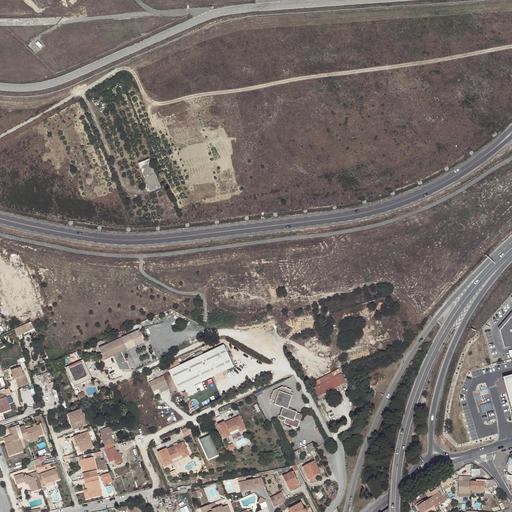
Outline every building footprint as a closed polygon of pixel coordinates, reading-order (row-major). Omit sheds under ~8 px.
[(139,162),(150,191),(161,187),(150,158),(139,162)] [(511,345),(511,310),(497,328),(503,348),(511,345)] [(15,328),(17,335),(35,329),(33,321),(15,328)] [(138,330),(121,337),(127,350),(144,342),(138,330)] [(121,337),(98,348),(104,360),(127,350),(121,337)] [(167,366),(166,364),(159,367),(163,375),(169,372),(179,393),(186,390),(193,387),(233,368),(229,359),(229,357),(230,357),(229,353),(227,354),(223,347),(181,366),(178,361),(167,366)] [(92,379),(83,361),(66,368),(75,387),(92,379)] [(24,378),(23,374),(21,369),(11,372),(14,382),(16,381),(20,390),(29,387),(26,378),(24,378)] [(332,377),(331,374),(318,380),(320,384),(332,377)] [(317,398),(346,383),(342,375),(313,390),(317,398)] [(168,386),(164,377),(149,384),(153,393),(168,386)] [(347,385),(346,383),(317,398),(318,400),(347,385)] [(193,387),(186,390),(189,398),(196,394),(193,387)] [(292,390),(283,387),(274,391),(271,400),(276,402),(275,405),(284,408),(281,416),(283,417),(282,420),(285,422),(284,424),(298,429),(303,415),(288,410),(293,396),(290,395),(292,390)] [(0,397),(0,412),(1,416),(11,412),(8,399),(6,400),(4,396),(0,397)] [(81,410),(71,414),(76,428),(86,425),(81,410)] [(76,428),(71,414),(68,415),(73,429),(76,428)] [(240,432),(246,429),(240,417),(225,424),(225,423),(219,425),(225,439),(231,437),(230,434),(239,429),(240,432)] [(29,438),(29,440),(38,437),(44,435),(40,425),(37,426),(34,427),(26,430),(26,428),(21,430),(24,440),(29,438)] [(182,429),(185,437),(191,434),(188,426),(182,429)] [(15,438),(18,437),(15,427),(9,429),(10,433),(7,434),(8,439),(4,441),(9,453),(19,450),(15,438)] [(101,437),(105,448),(113,444),(115,444),(112,433),(113,432),(111,427),(101,431),(103,437),(101,437)] [(88,434),(76,438),(79,448),(81,454),(94,449),(88,434)] [(210,436),(200,441),(209,460),(219,456),(210,436)] [(158,452),(164,466),(172,463),(171,459),(181,455),(183,458),(189,455),(183,442),(166,450),(166,448),(158,452)] [(310,453),(315,450),(312,443),(306,446),(310,453)] [(113,444),(105,448),(104,448),(101,449),(101,452),(105,450),(110,463),(115,461),(117,465),(122,463),(118,453),(115,448),(113,444)] [(293,452),(290,453),(296,465),(299,464),(295,455),(293,452)] [(92,457),(82,460),(83,465),(82,466),(83,473),(82,474),(83,479),(96,476),(92,457)] [(29,473),(37,469),(36,468),(43,466),(40,458),(25,464),(29,473)] [(320,473),(314,462),(303,467),(308,479),(320,473)] [(288,467),(273,470),(276,476),(278,476),(279,477),(288,472),(288,471),(290,470),(288,467)] [(42,487),(45,486),(44,484),(53,481),(59,479),(56,468),(38,474),(42,487)] [(295,486),(298,484),(293,472),(282,476),(288,488),(294,485),(295,486)] [(104,484),(112,482),(109,473),(101,475),(101,477),(103,477),(104,484)] [(23,474),(15,477),(16,481),(20,480),(21,483),(25,482),(28,484),(30,484),(31,487),(31,488),(32,492),(43,489),(42,487),(38,474),(34,475),(35,479),(34,480),(34,479),(28,475),(28,476),(23,474)] [(450,475),(439,482),(444,491),(449,488),(447,485),(454,481),(450,475)] [(96,476),(83,479),(84,483),(85,483),(87,491),(89,498),(101,495),(96,476)] [(241,492),(265,487),(261,478),(240,483),(241,492)] [(476,482),(471,481),(484,488),(486,488),(486,486),(486,480),(476,479),(476,482)] [(458,488),(458,493),(470,494),(470,491),(471,481),(458,481),(458,488)] [(471,481),(470,491),(484,492),(484,488),(471,481)] [(454,497),(470,498),(470,494),(458,493),(458,488),(454,488),(454,497)] [(433,497),(439,492),(437,489),(432,491),(430,489),(428,490),(433,497)] [(428,490),(424,492),(429,499),(434,506),(435,508),(445,502),(439,492),(433,497),(428,490)] [(284,502),(286,501),(282,494),(271,499),(274,507),(277,506),(279,505),(284,502)] [(268,506),(263,497),(258,500),(263,509),(268,506)] [(417,504),(414,506),(418,511),(418,510),(419,511),(424,511),(434,506),(429,499),(424,502),(423,500),(417,504)] [(304,509),(301,503),(288,509),(289,511),(306,511),(306,510),(304,509)]
